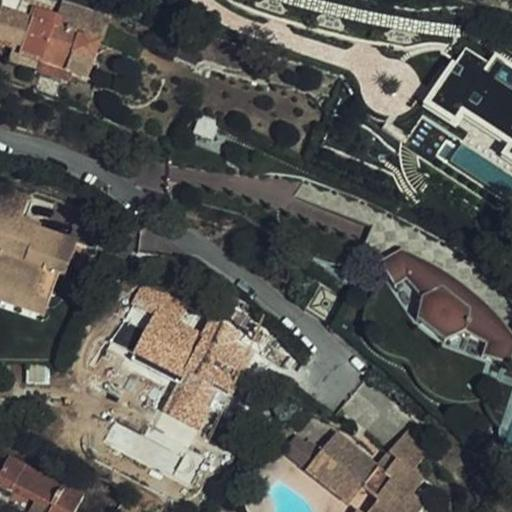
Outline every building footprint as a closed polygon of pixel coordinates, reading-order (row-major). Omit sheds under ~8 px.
[(78,0),(72,0),(65,21),(62,32),(100,45),(111,11),(78,0)] [(62,32),(65,21),(37,11),(33,23),(0,11),(0,44),(22,53),(21,57),(61,70),(89,79),(100,45),(62,32)] [(61,70),(21,57),(17,72),(46,83),(45,86),(55,89),(61,70)] [(459,104),(452,117),(496,142),(511,152),(511,96),(468,70),(451,98),(459,104)] [(212,137),(219,121),(204,113),(197,130),(212,137)] [(496,142),(452,117),(445,127),(489,153),(496,142)] [(20,223),(23,215),(30,194),(1,185),(0,186),(0,291),(31,301),(33,296),(49,302),(59,272),(67,275),(78,242),(37,229),(20,223)] [(39,221),(23,215),(20,223),(37,229),(39,221)] [(303,265),(280,246),(261,270),(283,289),(303,265)] [(486,356),(510,365),(511,358),(511,330),(498,312),(459,279),(404,250),(382,260),(392,288),(406,282),(421,299),(419,321),(445,343),(465,334),(490,344),(486,356)] [(0,303),(45,317),(49,302),(33,296),(31,301),(0,291),(0,303)] [(267,366),(232,347),(218,340),(214,347),(201,339),(174,324),(185,306),(162,293),(140,332),(120,320),(105,342),(131,356),(140,361),(136,370),(154,380),(157,375),(176,385),(173,391),(166,402),(200,421),(214,395),(227,402),(238,384),(253,392),(267,366)] [(211,320),(239,335),(253,309),(225,295),(211,320)] [(218,340),(232,347),(239,335),(211,320),(201,339),(214,347),(218,340)] [(140,361),(131,356),(125,364),(136,370),(140,361)] [(154,380),(173,391),(176,385),(157,375),(154,380)] [(230,404),(227,402),(214,395),(200,421),(166,402),(161,411),(212,439),(230,404)] [(424,511),(426,510),(412,499),(422,486),(411,477),(429,452),(404,434),(386,459),(393,463),(383,477),(376,472),(331,440),(303,479),(346,511),(361,493),(378,507),(374,511),(424,511)] [(278,460),(297,473),(310,456),(291,443),(278,460)] [(74,511),(84,495),(11,457),(0,477),(0,483),(15,492),(19,487),(53,505),(48,511),(74,511)] [(393,463),(386,459),(376,472),(383,477),(393,463)] [(19,487),(15,492),(8,505),(22,511),(48,511),(53,505),(19,487)] [(374,511),(378,507),(361,493),(346,511),(374,511)]
